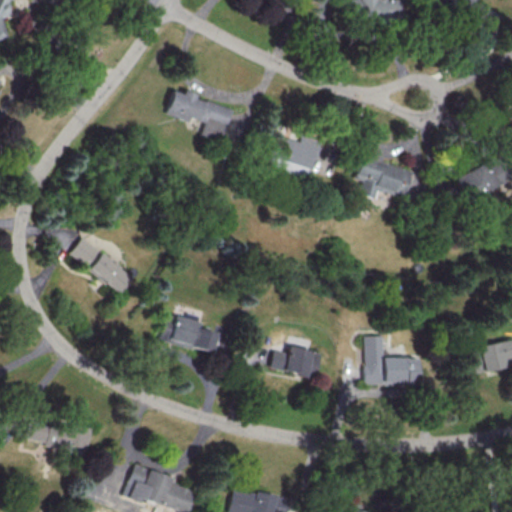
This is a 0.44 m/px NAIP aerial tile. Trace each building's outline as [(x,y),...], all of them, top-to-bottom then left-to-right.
[(337,0),(338,16),(397,14),(396,0),(337,0)] [(442,0),(441,4),(479,21),(485,8),(470,1),(470,0),(442,0)] [(228,107),(179,92),(168,88),(161,113),(185,120),(186,117),(200,121),(196,136),(217,142),(228,107)] [(295,140),(268,133),(259,168),(303,179),(313,138),(297,134),(295,140)] [(453,177),(465,200),(511,174),(511,173),(500,152),(453,177)] [(350,178),(357,180),(354,193),(369,197),(371,189),(400,197),(407,170),(378,162),(379,156),(367,153),(366,158),(356,155),(350,178)] [(66,252),(116,292),(128,276),(79,236),(66,252)] [(212,332),(194,327),(195,321),(162,312),(155,338),(207,351),(212,332)] [(379,356),(379,334),(360,335),(360,382),(412,382),(412,356),(379,356)] [(467,372),(511,365),(507,339),(463,346),(467,372)] [(266,367),(311,377),(317,352),(285,344),(283,352),(270,349),(266,367)] [(87,428),(25,417),(20,441),(83,453),(87,428)] [(120,495),(137,501),(139,497),(181,511),(183,511),(191,490),(167,482),(169,476),(131,463),(120,495)]
